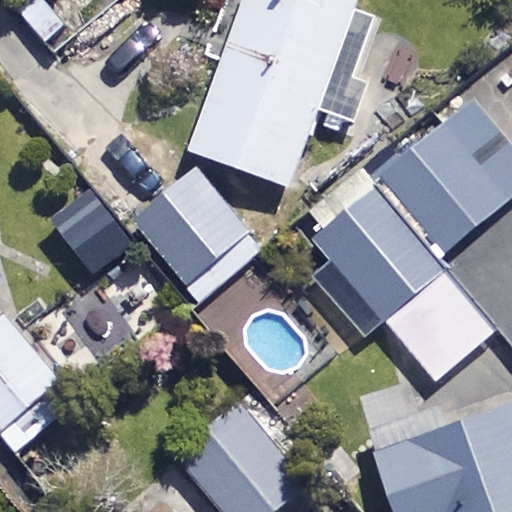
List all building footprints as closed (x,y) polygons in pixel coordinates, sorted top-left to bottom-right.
[(308,0),(307,5),(292,0),(238,0),(215,61),(236,69),(202,158),(297,194),(368,10),(342,0),(308,0)] [(372,295),(447,380),(498,335),(440,270),(511,207),(511,143),(477,103),(315,245),(331,262),(298,291),(333,329),(372,295)] [(219,239),(171,184),(129,221),(177,276),(219,239)] [(80,405),(12,322),(0,331),(0,428),(20,454),(80,405)] [(289,511),(314,493),(244,406),(182,456),(226,511),(289,511)] [(511,511),(511,412),(387,457),(406,511),(511,511)]
